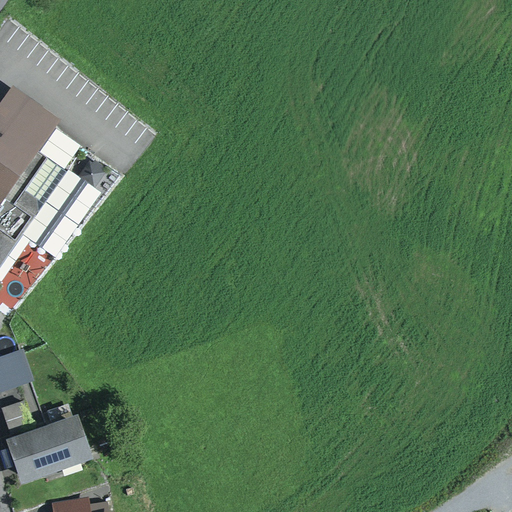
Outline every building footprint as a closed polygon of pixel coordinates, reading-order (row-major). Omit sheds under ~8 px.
[(0,260),(32,215),(15,203),(46,159),(34,151),(52,125),(10,95),(0,109),(0,260)] [(89,165),(81,177),(93,185),(102,173),(99,171),(101,168),(95,164),(93,167),(89,165)] [(280,348),(311,418),(371,393),(340,322),(280,348)] [(24,362),(21,353),(0,359),(0,361),(3,370),(24,362)] [(2,409),(11,435),(32,427),(23,402),(2,409)] [(24,478),(86,456),(74,423),(13,444),(24,478)]
